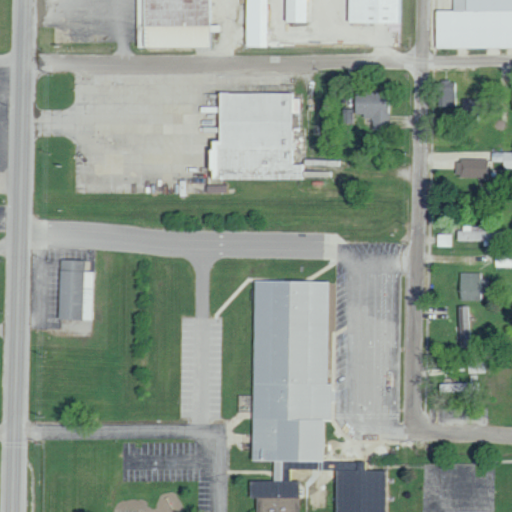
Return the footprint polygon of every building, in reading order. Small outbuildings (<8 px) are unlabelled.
[(134,0),(136,48),(208,47),(208,32),(218,32),(218,25),(212,25),(212,0),(134,0)] [(266,0),(244,0),(243,46),(266,47),(266,0)] [(305,22),(305,0),(284,0),(284,22),(305,22)] [(402,0),(346,0),(347,23),(402,24),(402,0)] [(511,0),(452,0),(452,11),(435,11),(435,48),(511,47),(511,0)] [(434,82),(435,97),(441,97),(441,108),(458,108),(457,81),(434,82)] [(303,180),(303,165),(292,164),(292,101),(294,101),(294,93),(217,93),(216,142),(207,142),(207,179),(303,180)] [(387,129),(388,93),(354,93),(353,116),(372,116),(372,129),(387,129)] [(478,99),(463,99),(462,123),(478,123),(478,99)] [(342,123),(354,123),(354,109),(342,109),(342,123)] [(503,162),(503,168),(511,168),(511,152),(492,152),(492,161),(503,162)] [(487,178),(487,159),(456,159),(455,177),(487,178)] [(451,246),(452,234),(437,234),(437,246),(451,246)] [(84,260),(59,259),(57,318),(91,320),(93,271),(84,271),(84,260)] [(479,300),(479,292),(480,292),(481,273),(460,272),(459,299),(479,300)] [(250,511),(385,511),(388,471),(339,469),(336,511),(307,511),(320,283),(264,279),(250,511)] [(458,306),(459,345),(474,345),(473,321),(471,321),(471,305),(458,306)] [(485,361),(468,362),(468,373),(486,372),(485,361)] [(439,391),(481,391),(481,382),(439,383),(439,391)]
